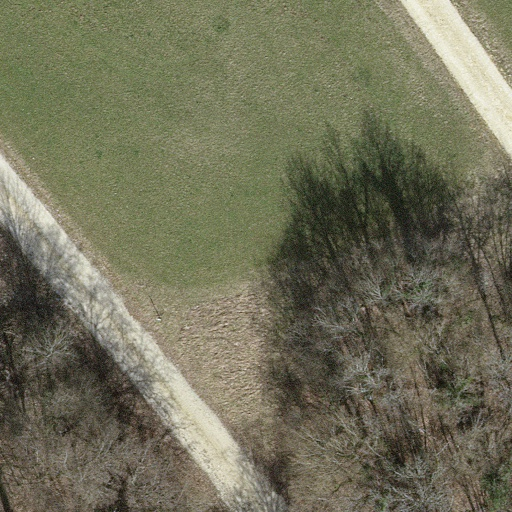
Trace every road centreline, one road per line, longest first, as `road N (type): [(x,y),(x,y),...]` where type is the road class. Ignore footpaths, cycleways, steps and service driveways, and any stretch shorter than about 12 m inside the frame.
road 1 (track): [(0,188),(264,511)]
road 2 (track): [(438,0),(511,105)]
